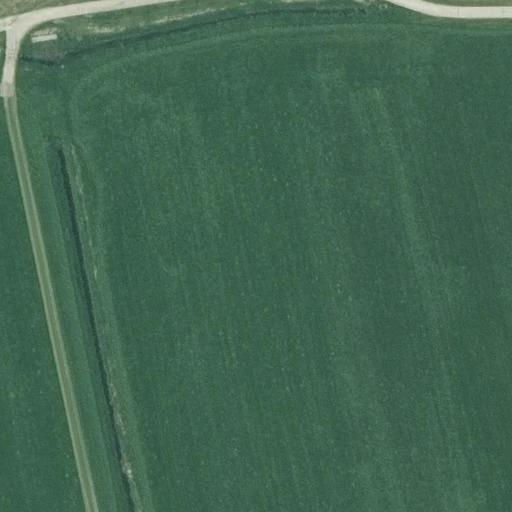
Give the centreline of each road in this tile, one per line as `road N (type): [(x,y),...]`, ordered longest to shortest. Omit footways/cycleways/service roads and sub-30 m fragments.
road 1 (track): [(18,22),(6,91),(92,511)]
road 2 (track): [(151,0),(0,26)]
